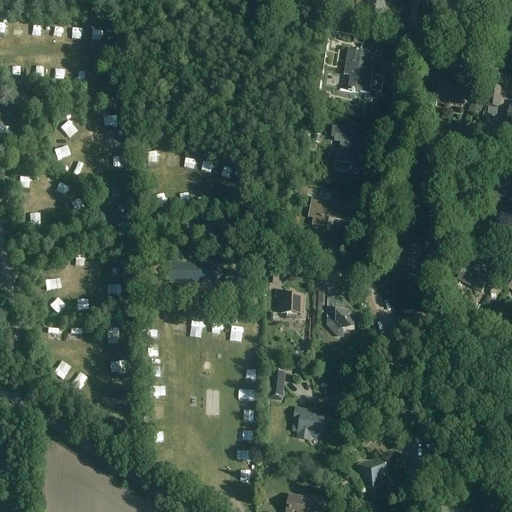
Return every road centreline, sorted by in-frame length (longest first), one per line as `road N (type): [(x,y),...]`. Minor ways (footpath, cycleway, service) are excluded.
road 1 (unclassified): [(187,511),(20,403)]
road 2 (unclassified): [(415,463),(385,323)]
road 3 (track): [(0,377),(12,335),(0,237)]
road 4 (unclassified): [(369,278),(392,138)]
road 5 (track): [(5,282),(17,263),(70,233),(127,245)]
road 6 (unclassified): [(511,355),(432,319),(385,323)]
road 7 (unclassified): [(511,152),(392,138)]
